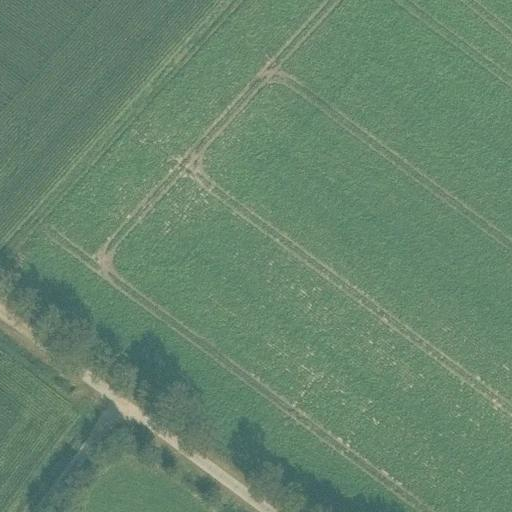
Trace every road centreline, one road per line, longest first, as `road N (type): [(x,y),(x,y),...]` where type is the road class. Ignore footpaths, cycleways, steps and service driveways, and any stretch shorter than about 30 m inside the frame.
road 1 (unclassified): [(274,511),(121,400)]
road 2 (unclassified): [(38,511),(121,400)]
